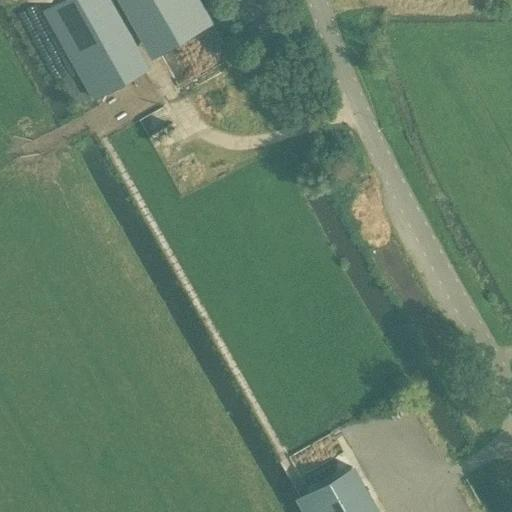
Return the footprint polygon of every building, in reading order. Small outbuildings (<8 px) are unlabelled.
[(37,0),(16,0),(21,9),(37,0)] [(141,71),(100,0),(61,0),(44,10),(94,97),(141,71)] [(128,0),(159,54),(213,23),(203,6),(199,0),(128,0)] [(259,24),(262,36),(284,29),(281,18),(259,24)] [(376,511),(351,467),(299,497),(307,511),(376,511)]
